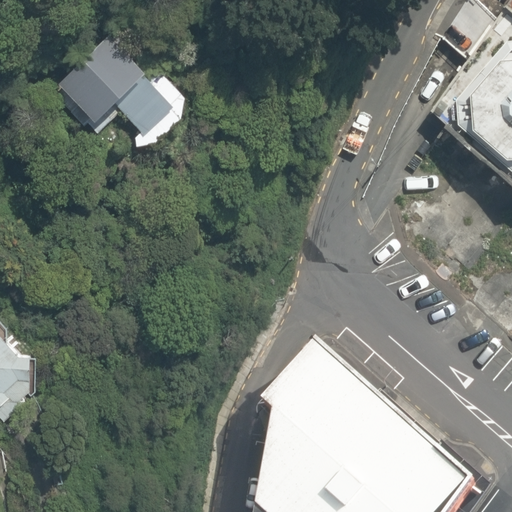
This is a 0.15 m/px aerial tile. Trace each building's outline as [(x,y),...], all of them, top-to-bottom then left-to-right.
[(511,0),(505,0),(503,3),(511,10),(511,0)] [(442,123),(449,128),(511,181),(511,10),(503,3),(428,108),(444,121),(442,123)] [(154,145),(186,110),(102,32),(56,81),(102,125),(116,110),(154,145)] [(46,375),(0,320),(0,411),(13,426),(46,375)] [(455,511),(476,484),(315,338),(262,396),(276,406),(254,511),(455,511)] [(0,462),(14,445),(0,434),(0,462)]
